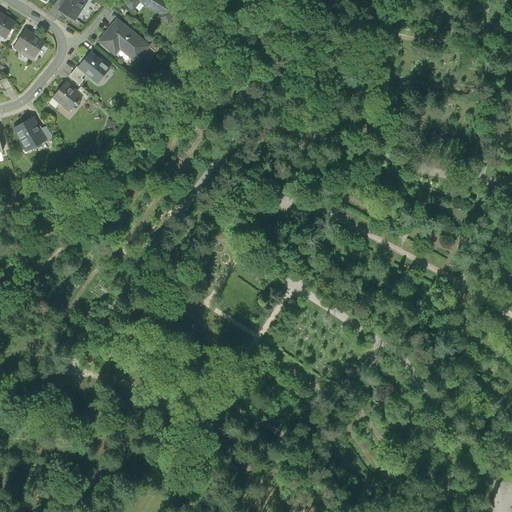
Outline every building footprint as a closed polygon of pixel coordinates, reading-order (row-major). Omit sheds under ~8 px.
[(63,0),(57,10),(75,22),(89,0),(63,0)] [(168,0),(122,0),(122,1),(132,11),(140,2),(158,14),(157,17),(167,24),(181,7),(168,0)] [(16,21),(0,10),(0,35),(5,39),(16,21)] [(152,46),(117,16),(96,40),(113,55),(118,49),(136,64),(152,46)] [(46,41),(25,27),(12,47),(33,61),(46,41)] [(111,67),(91,50),(76,67),(97,84),(111,67)] [(84,94),(66,80),(52,97),(69,112),(84,94)] [(46,140),(33,115),(12,127),(25,152),(46,140)]
